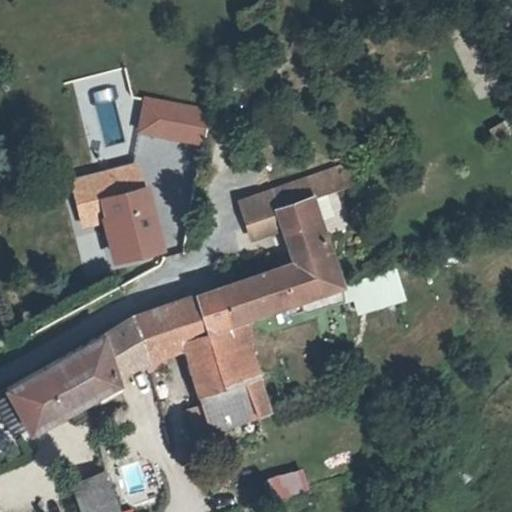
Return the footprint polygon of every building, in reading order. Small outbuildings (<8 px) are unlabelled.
[(208,108),(144,95),(137,131),(201,144),(208,108)] [(488,127),(494,140),(511,132),(511,127),(508,119),(488,127)] [(143,159),(70,178),(83,226),(103,229),(115,275),(176,259),(155,179),(149,181),(143,159)] [(340,164),(305,176),(310,192),(345,181),(340,164)] [(291,258),(277,263),(286,286),(312,279),(316,290),(323,287),(331,334),(351,333),(341,289),(321,224),(310,192),(305,176),(237,199),(249,234),(279,224),(291,258)] [(286,286),(277,263),(218,284),(229,318),(240,314),(290,298),(286,286)] [(343,283),(353,316),(405,300),(395,268),(343,283)] [(312,279),(286,286),(290,298),(316,290),(312,279)] [(198,291),(209,324),(229,318),(218,284),(198,291)] [(209,324),(198,291),(130,314),(138,357),(136,358),(140,368),(159,362),(156,349),(181,342),(201,402),(189,406),(196,430),(270,404),(260,371),(227,381),(220,358),(209,324)] [(130,314),(99,331),(111,373),(136,358),(138,357),(130,314)] [(99,331),(64,352),(87,393),(113,379),(111,373),(99,331)] [(227,381),(260,371),(252,347),(220,358),(227,381)] [(64,352),(2,387),(25,428),(87,393),(64,352)] [(83,511),(120,511),(106,468),(73,479),(83,511)] [(269,502),(309,489),(302,468),(262,480),(269,502)]
